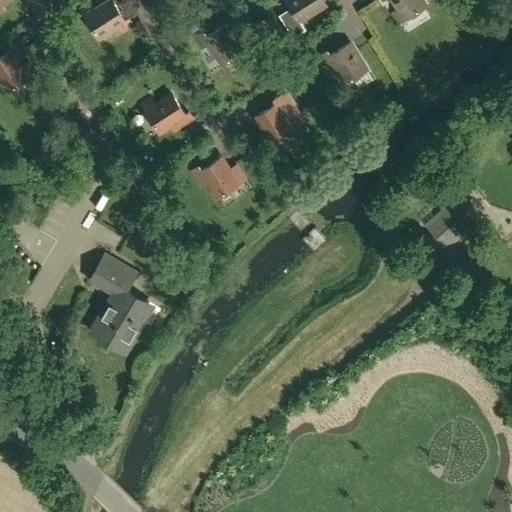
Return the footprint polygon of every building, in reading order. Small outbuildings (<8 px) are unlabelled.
[(0,0),(0,13),(4,11),(0,5),(8,0),(0,0)] [(125,21),(112,0),(111,0),(95,10),(91,4),(82,10),(100,38),(119,26),(123,31),(134,24),(130,18),(125,21)] [(286,0),(291,7),(279,15),(293,38),(306,29),(301,21),(327,5),(323,0),(286,0)] [(427,5),(423,0),(392,0),(399,10),(393,13),(398,23),(427,5)] [(238,41),(228,24),(207,37),(204,33),(198,37),(204,47),(210,44),(222,64),(250,46),(244,37),(238,41)] [(367,69),(351,43),(330,56),(327,52),(321,55),(328,66),(333,63),(345,83),(367,69)] [(23,67),(12,51),(0,59),(0,79),(8,91),(35,73),(29,63),(23,67)] [(186,115),(172,94),(155,104),(152,98),(142,104),(160,132),(180,120),(183,125),(194,118),(190,112),(186,115)] [(277,104),(256,117),(266,134),(261,138),(267,147),(294,130),(282,110),(287,106),(281,96),(274,100),(277,104)] [(199,167),(193,171),(203,186),(208,182),(217,197),(239,183),(222,157),(201,171),(199,167)] [(427,228),(443,246),(451,239),(480,214),(463,195),(432,223),(427,228)] [(132,204),(124,217),(139,226),(147,213),(132,204)] [(128,233),(122,242),(144,255),(149,246),(128,233)] [(126,352),(143,323),(140,320),(150,303),(127,289),(136,274),(105,255),(91,278),(115,292),(91,332),(126,352)] [(0,356),(8,351),(0,339),(0,356)]
